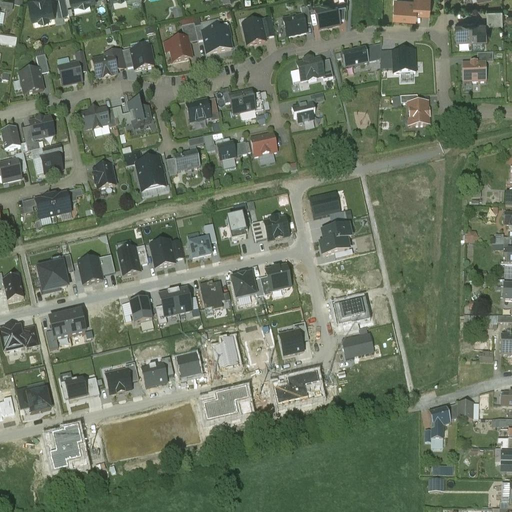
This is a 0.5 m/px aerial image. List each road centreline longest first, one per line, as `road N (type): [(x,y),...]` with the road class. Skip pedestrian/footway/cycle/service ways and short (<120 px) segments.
road 1 (track): [(423,400),(2,511)]
road 2 (residential): [(305,253),(329,361),(90,418)]
road 3 (residential): [(0,322),(305,253)]
road 4 (track): [(0,253),(294,188)]
road 5 (residential): [(305,253),(294,188),(445,156),(448,104)]
road 6 (residential): [(448,104),(439,48),(420,32),(347,38),(267,66)]
road 7 (residential): [(63,100),(79,180),(0,198)]
